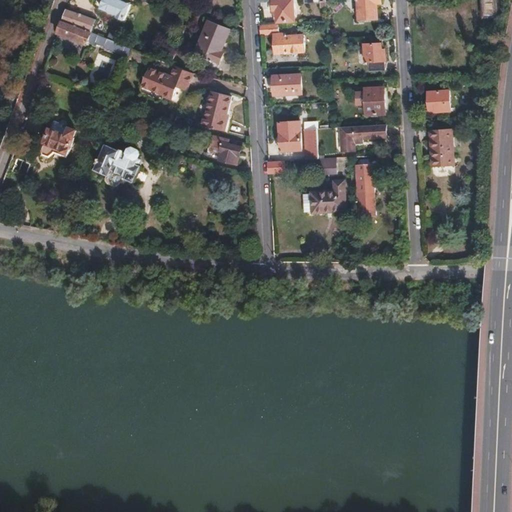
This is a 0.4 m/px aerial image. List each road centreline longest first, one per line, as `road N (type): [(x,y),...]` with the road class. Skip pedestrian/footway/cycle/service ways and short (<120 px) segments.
road 1 (secondary): [(497,511),(510,229)]
road 2 (residential): [(400,0),(419,274)]
road 3 (residential): [(252,0),(267,271)]
road 4 (residential): [(267,271),(116,255),(0,231)]
road 5 (residential): [(63,0),(0,170)]
road 6 (residential): [(419,274),(267,271)]
road 7 (secondary): [(511,98),(510,229)]
